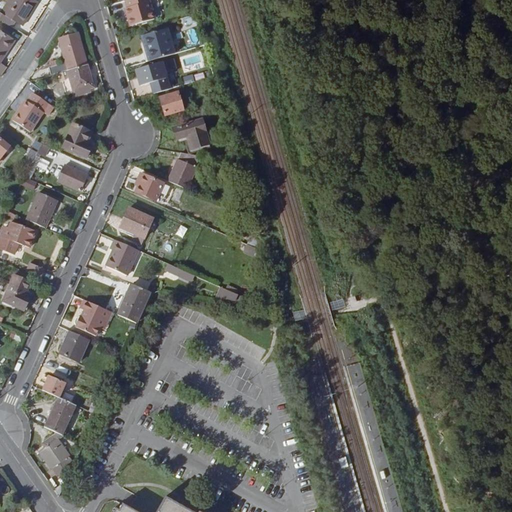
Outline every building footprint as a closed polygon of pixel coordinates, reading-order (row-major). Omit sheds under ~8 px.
[(0,19),(13,27),(16,22),(22,26),(38,2),(35,0),(9,0),(1,12),(0,11),(0,19)] [(149,0),(128,0),(126,1),(128,8),(126,8),(131,27),(155,19),(149,0)] [(195,14),(183,18),(185,25),(197,21),(195,14)] [(0,29),(0,73),(2,75),(7,67),(0,61),(0,60),(14,39),(0,29)] [(143,37),(150,61),(175,53),(168,30),(143,37)] [(59,38),(68,71),(88,65),(79,32),(59,38)] [(161,62),(137,69),(142,85),(153,82),(156,92),(169,88),(164,71),(176,68),(173,58),(161,62)] [(94,88),(88,65),(68,71),(74,94),(94,88)] [(201,72),(202,78),(211,76),(210,70),(201,72)] [(183,78),(185,84),(194,82),(193,75),(183,78)] [(222,107),(214,76),(210,77),(219,108),(222,107)] [(178,92),(161,97),(166,115),(184,109),(178,92)] [(54,108),(34,94),(28,102),(26,101),(22,108),(25,109),(22,113),(19,112),(13,121),(30,133),(44,113),(49,116),(54,108)] [(203,119),(174,127),(177,139),(188,136),(191,149),(210,143),(203,119)] [(92,133),(74,124),(63,148),(87,158),(93,145),(87,143),(92,133)] [(0,159),(10,147),(0,138),(0,159)] [(50,148),(42,144),(37,153),(33,160),(29,169),(25,177),(30,179),(43,156),(46,157),(50,148)] [(33,160),(37,153),(31,150),(28,156),(30,157),(33,160)] [(203,155),(181,152),(169,180),(188,189),(189,187),(197,190),(205,172),(197,169),(203,155)] [(29,169),(33,160),(30,157),(25,166),(29,169)] [(91,166),(79,161),(77,166),(88,171),(91,166)] [(88,175),(66,166),(58,182),(81,192),(88,175)] [(164,183),(144,174),(138,189),(145,192),(144,194),(157,200),(164,183)] [(37,183),(30,179),(25,177),(21,185),(34,190),(37,183)] [(39,192),(27,220),(46,228),(58,201),(39,192)] [(9,209),(8,211),(15,215),(17,210),(10,206),(9,209)] [(154,218),(130,207),(121,227),(135,233),(132,241),(142,245),(154,218)] [(232,209),(224,225),(234,230),(242,213),(232,209)] [(5,227),(0,240),(0,248),(15,254),(19,244),(30,248),(36,232),(11,222),(9,229),(5,227)] [(139,249),(115,239),(111,249),(113,250),(107,265),(128,275),(139,249)] [(250,240),(249,244),(259,249),(261,241),(255,239),(254,242),(250,240)] [(249,244),(243,242),(240,249),(248,252),(248,254),(267,261),(263,251),(259,249),(249,244)] [(31,263),(27,273),(41,279),(46,269),(31,263)] [(194,274),(168,263),(163,274),(177,280),(178,278),(190,283),(194,274)] [(31,283),(15,276),(3,302),(24,311),(31,295),(27,293),(31,283)] [(150,291),(132,283),(118,314),(136,323),(150,291)] [(238,294),(225,288),(220,299),(235,300),(238,294)] [(113,312),(84,299),(80,308),(86,310),(83,316),(81,315),(80,316),(76,318),(75,321),(76,325),(76,327),(96,336),(104,319),(109,321),(113,312)] [(89,339),(70,331),(60,353),(80,361),(89,339)] [(59,397),(60,397),(66,382),(50,375),(44,390),(59,397)] [(60,397),(59,397),(46,427),(57,432),(63,434),(77,405),(60,397)] [(57,432),(54,434),(44,441),(47,445),(39,451),(57,475),(71,465),(67,458),(70,456),(58,439),(64,435),(63,434),(57,432)] [(341,471),(348,469),(345,459),(338,461),(341,471)] [(188,511),(166,499),(159,511),(132,511),(123,507),(120,511),(119,511),(117,510),(115,511),(188,511)]
